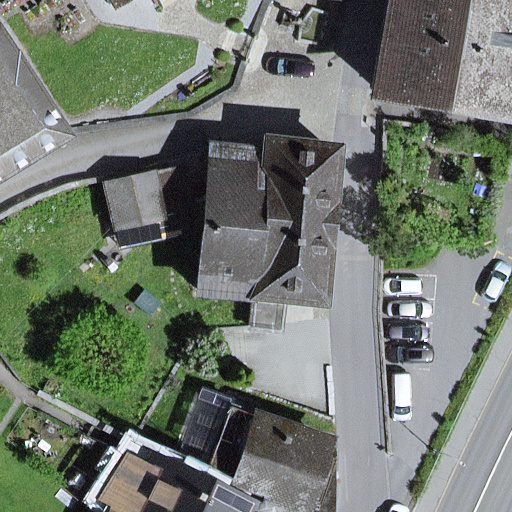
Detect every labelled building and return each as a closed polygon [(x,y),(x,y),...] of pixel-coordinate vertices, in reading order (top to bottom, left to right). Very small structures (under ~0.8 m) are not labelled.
[(504,114),(505,108),(511,71),(511,0),(391,0),(375,90),(504,114)] [(0,173),(59,137),(0,42),(0,173)] [(332,150),(266,144),(265,153),(266,153),(252,297),(288,300),(317,303),(332,150)] [(203,227),(197,291),(252,297),(266,153),(265,153),(211,148),(209,172),(203,227)] [(105,182),(114,224),(159,214),(152,182),(149,172),(105,182)] [(119,245),(203,227),(209,172),(152,182),(159,214),(114,224),(119,245)] [(248,333),(284,336),(286,320),(288,300),(252,297),(248,333)] [(226,492),(281,511),(334,511),(329,459),(314,460),(321,441),(229,408),(205,473),(230,482),(226,492)] [(122,511),(246,511),(249,506),(160,461),(157,467),(154,471),(124,457),(97,500),(122,511)]
